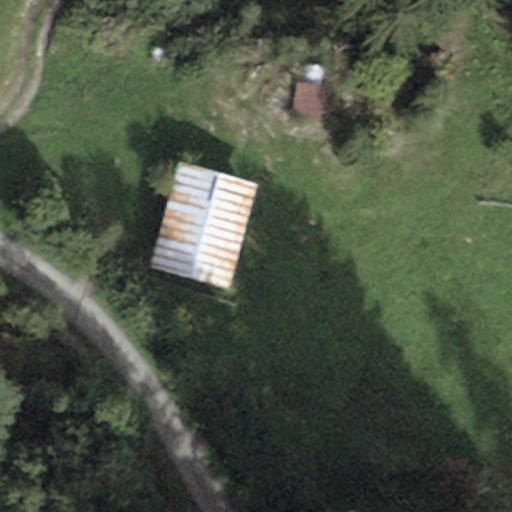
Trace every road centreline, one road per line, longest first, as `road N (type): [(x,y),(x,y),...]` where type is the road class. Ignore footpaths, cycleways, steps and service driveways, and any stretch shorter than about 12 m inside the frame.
road 1 (track): [(227,511),(131,363),(80,311),(0,252)]
road 2 (track): [(0,116),(31,70),(53,0)]
